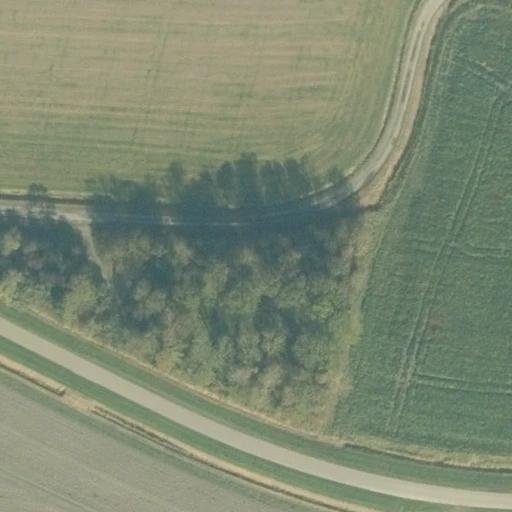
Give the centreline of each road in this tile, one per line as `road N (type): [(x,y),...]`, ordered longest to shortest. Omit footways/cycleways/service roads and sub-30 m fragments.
road 1 (unclassified): [(438,0),(418,40),(394,133),(356,185),(322,204),(267,217),(179,221),(0,213)]
road 2 (unclassified): [(0,325),(275,454),(352,477),(511,499)]
